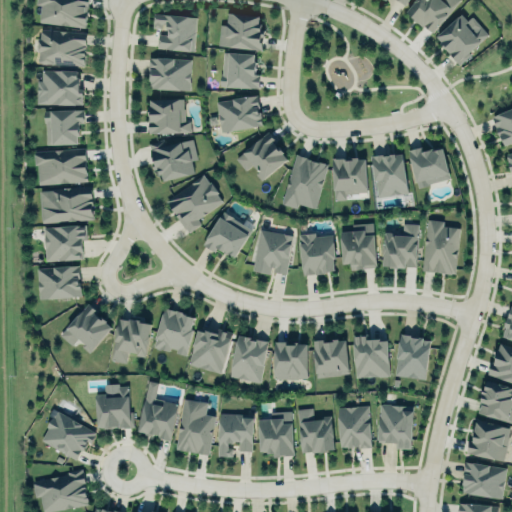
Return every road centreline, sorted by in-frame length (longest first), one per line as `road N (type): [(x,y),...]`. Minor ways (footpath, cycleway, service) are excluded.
road 1 (residential): [(421,511),(429,440),(477,277),(474,161),(451,104),(425,72),(358,24),(301,0)]
road 2 (residential): [(108,469),(221,483),(423,478)]
road 3 (residential): [(171,262),(209,286),(274,302),(383,296),(469,314)]
road 4 (residential): [(116,0),(110,142),(128,202),(171,262)]
road 5 (residential): [(295,117),(327,124),(451,104)]
road 6 (residential): [(137,219),(109,258),(110,282),(133,285),(171,262)]
road 7 (residential): [(295,0),(284,96),(295,117)]
